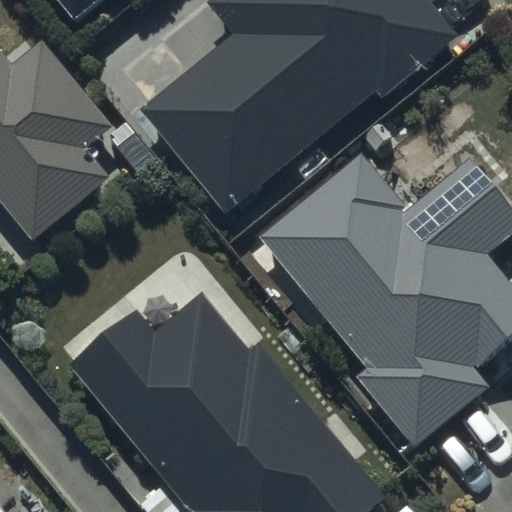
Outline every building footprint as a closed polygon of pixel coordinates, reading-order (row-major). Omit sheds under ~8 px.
[(63,0),(78,17),(97,0),(63,0)] [(211,0),(207,4),(236,39),(144,112),(224,213),(375,92),(382,101),(457,41),(424,0),(211,0)] [(0,202),(32,242),(110,178),(86,148),(112,127),(43,43),(14,66),(0,49),(0,202)] [(406,210),(361,154),(260,236),(365,365),(352,375),(414,450),(492,387),(476,368),(511,339),(511,287),(486,255),(511,233),(511,211),(469,159),(406,210)] [(135,306),(67,364),(191,511),(189,511),(365,511),(385,495),(260,346),(253,352),(202,292),(155,331),(135,306)]
